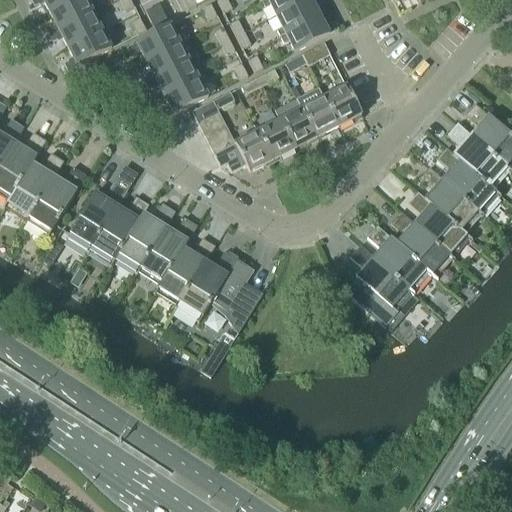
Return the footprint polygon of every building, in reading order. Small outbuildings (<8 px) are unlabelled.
[(36,0),(29,4),(32,10),(41,6),(47,17),(79,0),(36,0)] [(85,5),(90,2),(88,0),(79,0),(47,17),(52,27),(43,32),(47,39),(91,16),(85,5)] [(124,15),(133,11),(127,0),(123,0),(117,3),(124,15)] [(179,0),(186,13),(194,8),(189,0),(179,0)] [(222,16),(230,12),(223,0),(222,0),(215,4),(222,16)] [(268,0),(260,4),(264,11),(267,9),(273,20),(311,0),(268,0)] [(312,8),(321,3),(319,0),(311,0),(273,20),(279,32),(275,34),(278,40),(318,19),(312,8)] [(150,31),(165,24),(157,8),(142,15),(150,31)] [(206,25),(214,21),(207,8),(200,12),(206,25)] [(101,25),(97,27),(91,16),(47,39),(50,46),(59,41),(65,52),(105,32),(101,25)] [(332,24),(323,29),(318,19),(278,40),(281,47),(286,44),(292,56),(336,33),(332,24)] [(136,39),(145,34),(139,22),(130,27),(136,39)] [(234,40),(242,36),(236,24),(228,28),(234,40)] [(179,37),(174,40),(168,29),(124,52),(127,59),(136,54),(142,65),(183,45),(179,37)] [(103,40),(108,38),(105,32),(65,52),(70,63),(61,68),(65,76),(110,52),(103,40)] [(218,48),(226,44),(219,32),(212,35),(218,48)] [(240,52),(248,48),(242,36),(234,40),(240,52)] [(225,60),(232,56),(226,44),(218,48),(225,60)] [(181,54),(186,52),(183,45),(142,65),(148,76),(139,81),(142,88),(187,65),(181,54)] [(306,70),(329,59),(323,47),(301,58),(306,67),(305,67),(306,70)] [(288,76),(305,67),(306,67),(301,58),(284,67),(288,76)] [(253,76),(261,72),(255,60),(247,64),(253,76)] [(198,73),(193,76),(187,65),(142,88),(146,95),(155,90),(160,101),(201,79),(198,73)] [(237,84),(245,80),(238,68),(231,71),(237,84)] [(262,90),(277,81),(273,73),(257,81),(262,90)] [(199,89),(205,86),(201,79),(160,101),(166,111),(157,116),(161,124),(205,100),(199,89)] [(244,98),(262,90),(257,81),(240,90),(244,98)] [(323,101),(338,130),(360,119),(345,90),(323,101)] [(318,92),(296,103),(316,142),(338,130),(323,101),(318,92)] [(197,126),(218,115),(217,112),(233,104),(229,95),(191,115),(197,126)] [(294,153),(316,142),(296,103),(274,115),(278,124),(279,124),(294,153)] [(511,176),(511,174),(511,142),(472,107),(462,118),(475,130),(468,138),(511,176)] [(202,137),(223,126),(218,115),(197,126),(202,137)] [(13,146),(22,131),(9,123),(0,137),(0,167),(13,146)] [(272,164),(294,153),(279,124),(278,124),(257,135),(272,164)] [(207,148),(229,137),(223,126),(202,137),(207,148)] [(468,138),(455,126),(445,138),(458,149),(451,157),(494,195),(511,176),(468,138)] [(249,176),(272,164),(257,135),(234,147),(235,147),(245,168),(249,176)] [(31,166),(44,145),(31,137),(22,152),(13,146),(0,167),(0,203),(6,207),(31,166)] [(235,147),(234,147),(229,137),(207,148),(213,158),(235,147)] [(230,176),(245,168),(235,147),(213,158),(219,170),(226,167),(230,176)] [(451,157),(444,150),(434,161),(447,173),(439,181),(439,182),(482,219),(500,200),(494,195),(451,157)] [(54,181),(63,166),(49,157),(40,172),(31,166),(6,207),(2,214),(24,227),(54,180),(54,181)] [(47,241),(85,179),(72,170),(62,186),(54,181),(54,180),(24,227),(47,241)] [(439,182),(439,181),(426,170),(417,181),(430,192),(422,200),(422,201),(465,239),(465,238),(482,219),(439,182)] [(116,210),(125,195),(111,187),(102,202),(93,197),(65,244),(87,258),(115,210),(116,210)] [(422,201),(422,200),(416,194),(404,207),(417,218),(410,226),(410,227),(454,264),(471,244),(465,238),(465,239),(422,201)] [(142,217),(148,209),(133,201),(125,215),(116,210),(115,210),(87,258),(110,271),(114,264),(113,264),(142,217)] [(164,231),(173,216),(159,208),(150,222),(142,217),(113,264),(114,264),(136,278),(164,231)] [(410,227),(410,226),(397,215),(387,227),(400,238),(393,246),(430,277),(429,278),(436,283),(454,264),(410,227)] [(182,251),(195,229),(182,221),(173,237),(164,231),(136,278),(158,290),(158,291),(182,251)] [(393,246),(374,229),(365,240),(378,252),(371,260),(371,261),(412,297),(429,278),(430,277),(393,246)] [(204,264),(213,249),(200,241),(191,256),(182,251),(158,291),(158,290),(153,298),(175,312),(204,264)] [(371,261),(371,260),(357,248),(347,260),(361,272),(353,280),(356,282),(344,296),(383,330),(395,316),(412,297),(371,261)] [(242,288),(252,272),(222,254),(213,269),(204,264),(175,312),(198,325),(208,306),(224,319),(230,326),(236,334),(236,335),(237,336),(260,298),(242,288)]
